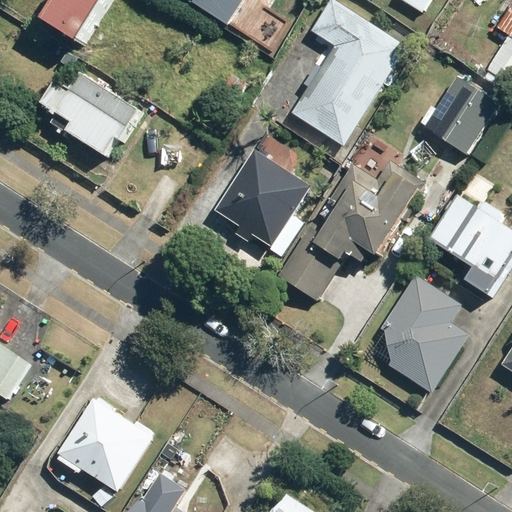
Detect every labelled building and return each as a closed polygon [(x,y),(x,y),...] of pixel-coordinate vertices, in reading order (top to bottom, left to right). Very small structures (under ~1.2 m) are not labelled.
[(66,0),(51,23),(87,46),(117,0),(66,0)] [(189,0),(231,26),(247,0),(189,0)] [(431,0),(403,0),(425,12),(431,0)] [(317,33),(339,48),(296,114),(349,148),(413,49),(338,1),(317,33)] [(511,3),(500,26),(511,33),(511,36),(490,75),(511,86),(511,3)] [(76,91),(63,83),(48,106),(60,114),(55,123),(112,160),(123,142),(125,144),(145,113),(86,75),(76,91)] [(430,129),(471,155),(503,107),(462,80),(430,129)] [(220,212),(245,228),(240,236),(253,244),(258,236),(278,250),(318,189),(259,151),(220,212)] [(368,265),(376,253),(387,260),(432,186),(395,164),(384,182),(357,166),(333,206),(344,213),(329,238),(311,228),(280,277),(322,303),(352,255),(368,265)] [(511,232),(465,203),(437,246),(482,274),(473,287),(495,301),(511,274),(511,232)] [(371,350),(437,394),(475,337),(455,324),(467,307),(421,276),(371,350)] [(0,395),(10,402),(34,365),(0,343),(0,395)] [(101,401),(65,454),(123,494),(159,440),(101,401)] [(177,511),(191,491),(166,475),(148,502),(145,501),(138,511),(177,511)] [(317,511),(293,496),(282,511),(317,511)]
